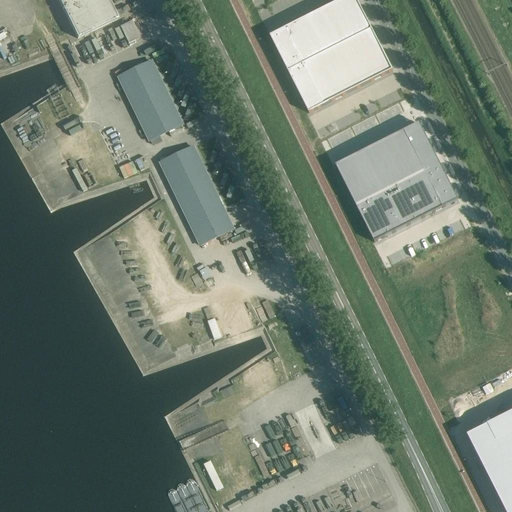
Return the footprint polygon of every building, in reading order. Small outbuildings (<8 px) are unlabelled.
[(108,0),(58,0),(77,39),(118,19),(108,0)] [(356,0),(343,0),(270,37),(309,114),(393,71),(356,0)] [(131,22),(120,27),(128,44),(140,39),(131,22)] [(119,78),(150,142),(183,126),(152,62),(119,78)] [(412,128),(336,166),(374,243),(450,205),(458,201),(454,193),(423,132),(419,124),(412,128)] [(193,147),(160,163),(201,247),(234,231),(193,147)] [(215,340),(223,337),(217,318),(208,321),(215,340)] [(511,511),(511,421),(489,432),(490,433),(469,443),(504,511),(511,511)] [(217,491),(225,487),(213,461),(204,465),(217,491)]
